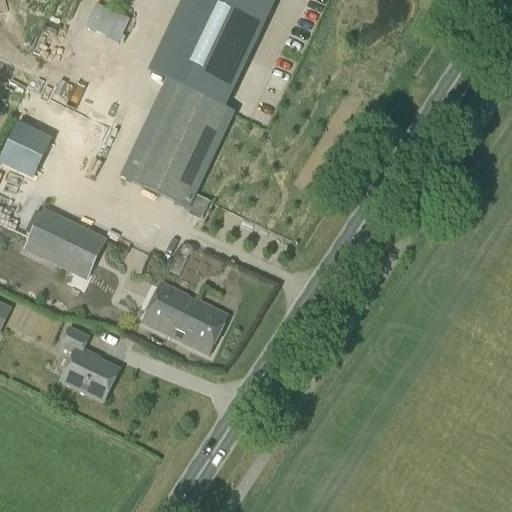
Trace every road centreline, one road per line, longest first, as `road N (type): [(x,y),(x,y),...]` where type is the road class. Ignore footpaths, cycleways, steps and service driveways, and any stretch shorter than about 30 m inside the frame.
road 1 (primary): [(175,511),(509,0)]
road 2 (unknown): [(318,292),(116,203),(101,188),(107,154),(144,92),(151,51),(141,0)]
